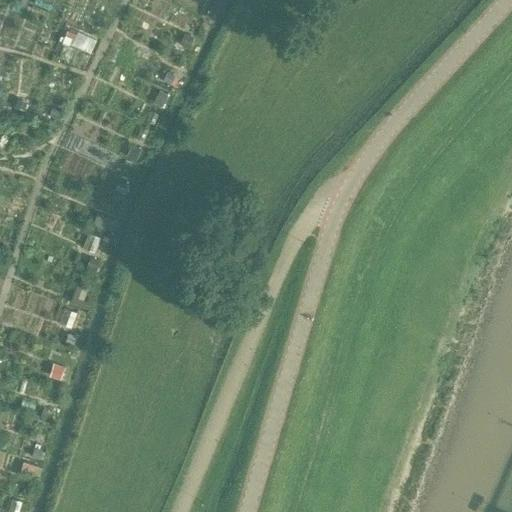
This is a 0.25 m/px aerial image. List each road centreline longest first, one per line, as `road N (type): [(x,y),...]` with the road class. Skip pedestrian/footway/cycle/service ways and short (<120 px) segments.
road 1 (unclassified): [(179,511),(274,280),(299,234),(321,212),(336,210)]
road 2 (unclassified): [(246,511),(336,210)]
road 3 (unclassified): [(336,210),(368,155),(508,0)]
